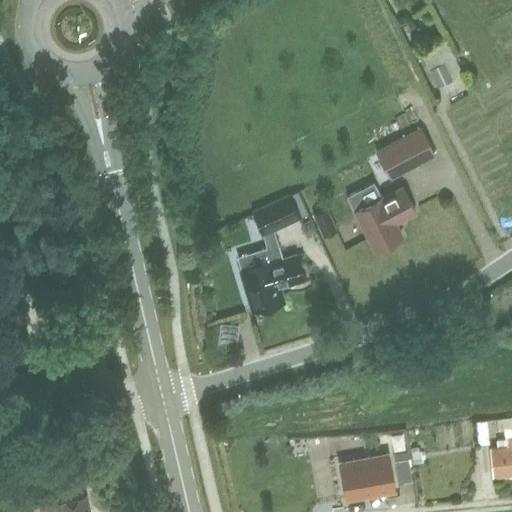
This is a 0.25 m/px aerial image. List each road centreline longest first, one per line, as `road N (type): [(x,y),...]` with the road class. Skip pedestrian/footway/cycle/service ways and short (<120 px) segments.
road 1 (unclassified): [(162,399),(385,327),(511,259)]
road 2 (secondary): [(162,399),(85,74)]
road 3 (unclassified): [(0,443),(162,399)]
